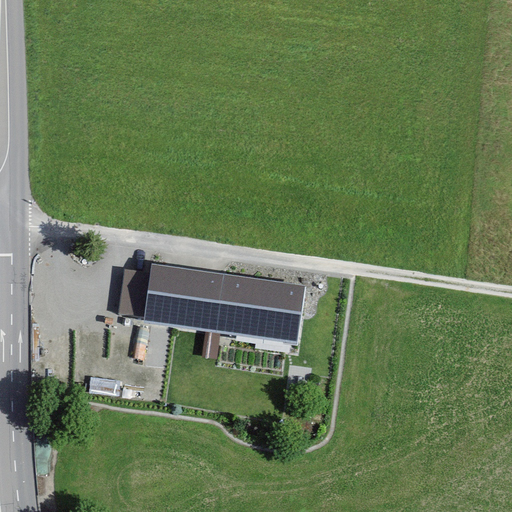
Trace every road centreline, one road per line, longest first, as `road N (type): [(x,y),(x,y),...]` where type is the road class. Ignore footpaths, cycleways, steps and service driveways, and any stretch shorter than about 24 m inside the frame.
road 1 (secondary): [(4,193),(10,511)]
road 2 (secondary): [(2,0),(4,193)]
